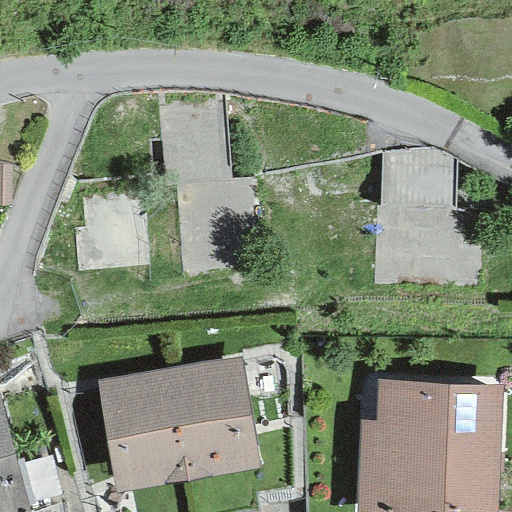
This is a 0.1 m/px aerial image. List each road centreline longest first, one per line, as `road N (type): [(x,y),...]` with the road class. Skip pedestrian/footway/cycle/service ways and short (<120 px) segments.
road 1 (unclassified): [(511,95),(360,29),(249,3),(127,0)]
road 2 (residential): [(74,3),(0,269)]
